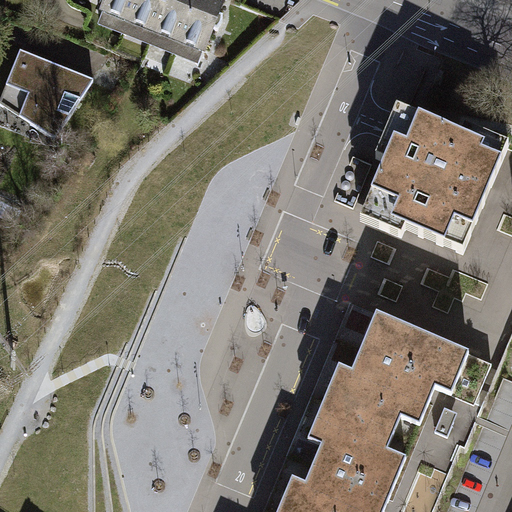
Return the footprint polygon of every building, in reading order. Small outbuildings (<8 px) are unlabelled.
[(137,0),(107,0),(103,11),(106,12),(100,26),(123,35),(137,0)] [(166,0),(137,0),(123,35),(127,36),(132,22),(154,31),(166,0)] [(195,0),(166,0),(154,31),(176,40),(171,53),(174,55),(195,0)] [(225,0),(195,0),(174,55),(197,64),(203,50),(206,52),(214,31),(217,32),(220,29),(223,26),(223,22),(223,18),(219,17),(225,0)] [(20,53),(0,104),(0,105),(56,141),(94,83),(20,53)] [(394,144),(406,115),(397,111),(390,127),(385,140),(394,144)] [(461,138),(406,115),(394,144),(385,140),(376,161),(385,165),(368,207),(387,215),(380,232),(402,241),(406,232),(464,256),(509,147),(485,138),(482,147),(461,138)] [(482,147),(485,138),(465,129),(461,138),(482,147)] [(387,215),(368,207),(360,224),(380,232),(387,215)] [(371,332),(377,318),(350,306),(263,511),(276,511),(321,406),(345,349),(358,355),(368,331),(371,332)] [(470,356),(377,318),(371,332),(368,331),(358,355),(345,349),(321,406),(395,437),(401,421),(420,429),(436,391),(452,398),(470,356)] [(321,406),(276,511),(385,511),(407,461),(388,453),(395,437),(321,406)] [(451,432),(457,416),(445,411),(438,427),(451,432)] [(411,466),(394,509),(402,511),(404,511),(422,470),(411,466)]
